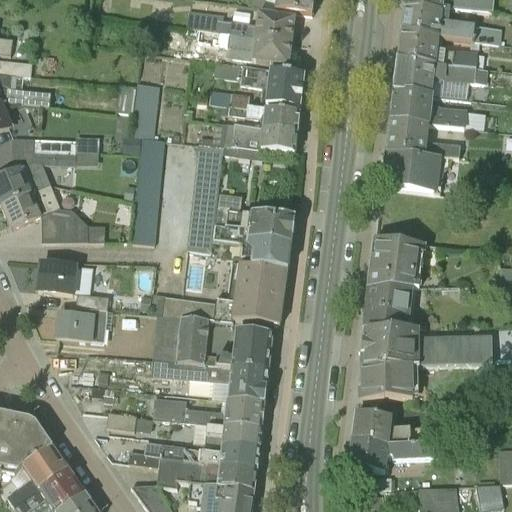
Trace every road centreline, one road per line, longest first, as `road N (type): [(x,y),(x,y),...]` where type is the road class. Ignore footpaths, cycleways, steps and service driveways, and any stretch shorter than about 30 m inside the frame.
road 1 (tertiary): [(298,511),(348,114)]
road 2 (residential): [(123,511),(24,366)]
